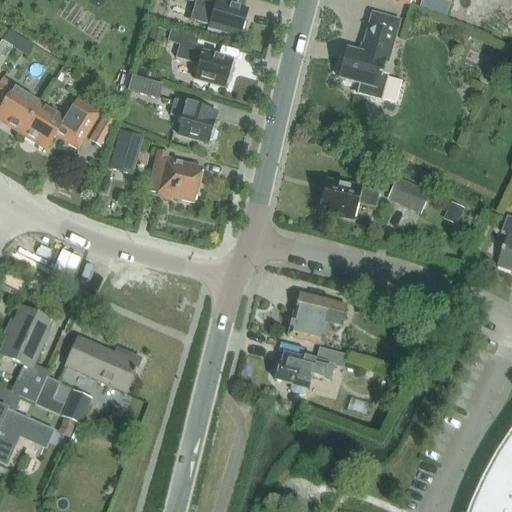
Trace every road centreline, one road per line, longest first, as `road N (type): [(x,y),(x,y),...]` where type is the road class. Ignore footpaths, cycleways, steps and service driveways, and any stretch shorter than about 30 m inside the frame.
road 1 (residential): [(249,244),(410,283),(511,327)]
road 2 (secondary): [(249,244),(307,0)]
road 3 (secondary): [(174,511),(233,281)]
road 4 (residential): [(233,281),(78,237),(11,204)]
road 5 (residential): [(511,347),(433,511)]
